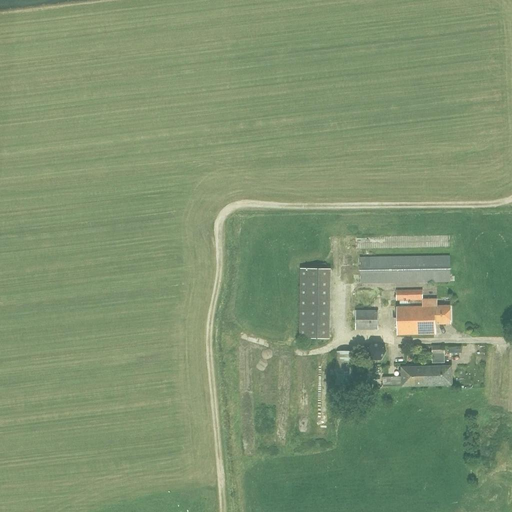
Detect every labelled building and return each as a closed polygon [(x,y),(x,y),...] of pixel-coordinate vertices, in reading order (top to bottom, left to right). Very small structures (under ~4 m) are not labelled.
[(450,282),(449,256),(360,258),(361,283),(450,282)] [(329,339),(330,269),(301,269),(300,339),(329,339)] [(422,290),(396,290),(396,300),(400,300),(400,307),(397,307),(397,335),(435,334),(435,324),(450,324),(450,306),(437,306),(437,299),(423,299),(422,290)] [(378,329),(378,311),(356,311),(356,329),(378,329)] [(379,346),(369,346),(364,354),(369,362),(379,363),(384,353),(379,346)] [(444,354),(444,346),(432,346),(432,354),(444,354)] [(357,386),(359,351),(336,351),(335,385),(357,386)] [(452,385),(451,366),(431,367),(432,386),(452,385)] [(432,386),(431,367),(401,367),(402,380),(402,386),(432,386)] [(402,387),(402,386),(402,380),(397,380),(397,377),(383,377),(383,387),(402,387)] [(268,389),(261,389),(262,403),(269,402),(268,389)] [(277,403),(277,432),(286,432),(287,403),(277,403)]
